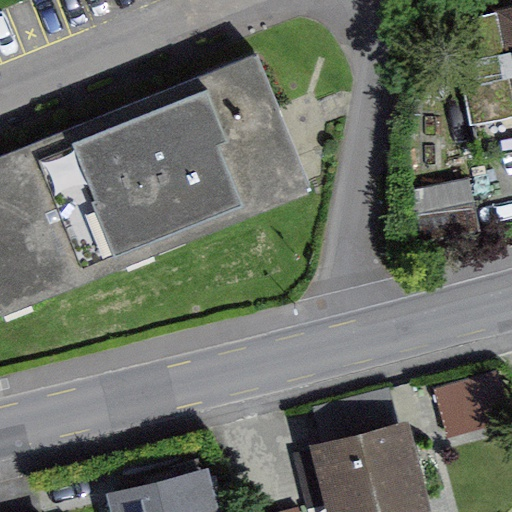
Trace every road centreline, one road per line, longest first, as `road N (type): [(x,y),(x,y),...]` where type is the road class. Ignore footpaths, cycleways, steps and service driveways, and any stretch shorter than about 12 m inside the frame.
road 1 (tertiary): [(357,342),(0,430)]
road 2 (residential): [(357,342),(348,238),(386,0)]
road 3 (tertiary): [(511,299),(357,342)]
